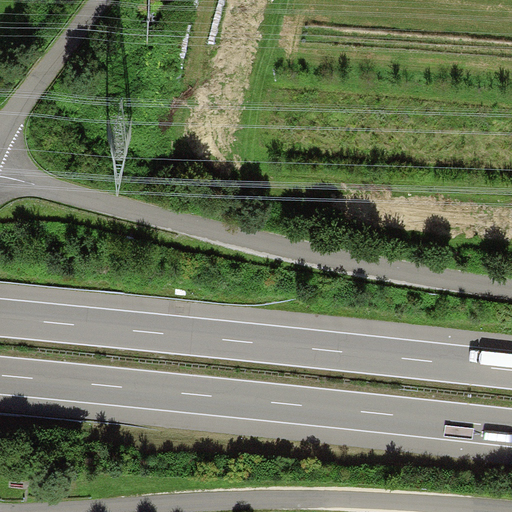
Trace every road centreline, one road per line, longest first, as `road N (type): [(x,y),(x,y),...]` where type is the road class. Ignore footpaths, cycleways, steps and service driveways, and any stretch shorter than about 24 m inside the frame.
road 1 (unclassified): [(511,286),(375,266),(0,177)]
road 2 (motorway): [(0,374),(511,427)]
road 3 (motorway): [(511,369),(0,316)]
road 4 (unclassified): [(469,511),(278,498),(0,511)]
road 5 (track): [(0,136),(100,0)]
